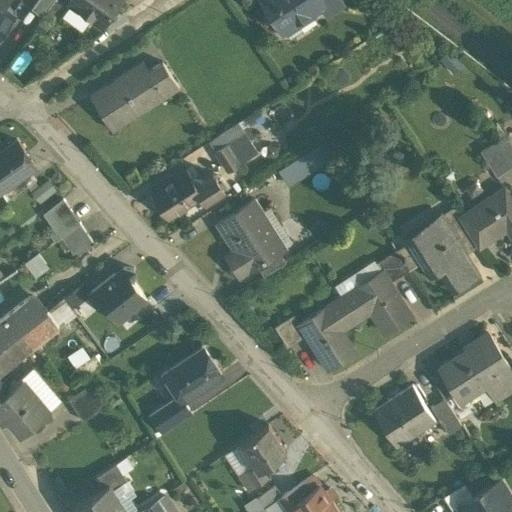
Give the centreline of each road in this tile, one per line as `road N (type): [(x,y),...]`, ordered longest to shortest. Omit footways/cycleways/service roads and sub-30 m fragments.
road 1 (residential): [(12,103),(304,405)]
road 2 (residential): [(304,405),(511,281)]
road 3 (residential): [(12,103),(174,0)]
road 4 (residential): [(304,405),(398,511)]
